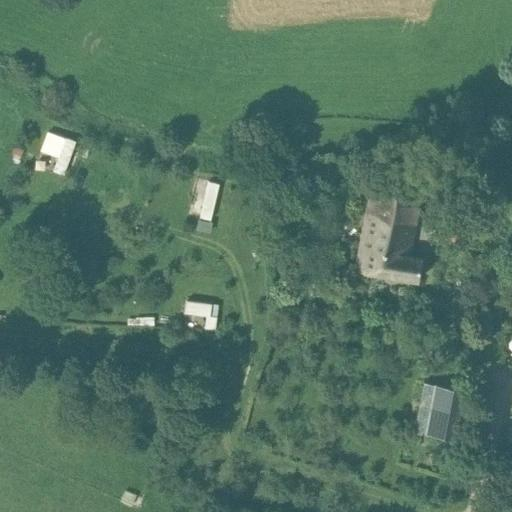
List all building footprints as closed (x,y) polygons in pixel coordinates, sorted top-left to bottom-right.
[(61,154),(56,169),(67,173),(80,138),(50,127),(43,147),(61,154)] [(357,267),(418,279),(422,257),(409,254),(422,187),(373,178),(357,267)] [(208,181),(200,217),(211,220),(219,183),(208,181)] [(455,195),(442,242),(463,248),(476,201),(455,195)] [(212,303),(185,300),(184,313),(210,316),(212,303)] [(424,381),(415,430),(456,437),(465,389),(424,381)] [(121,500),(131,505),(136,494),(125,489),(121,500)]
